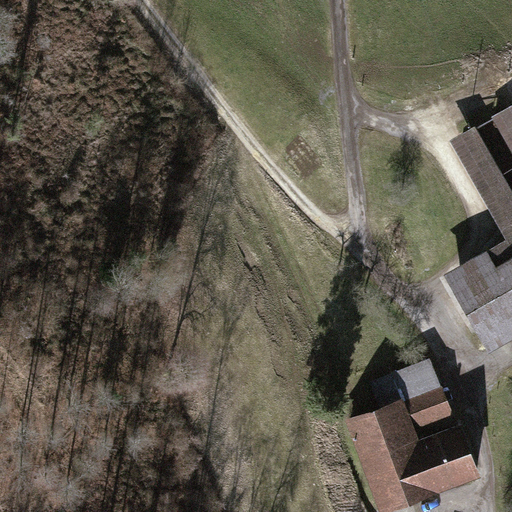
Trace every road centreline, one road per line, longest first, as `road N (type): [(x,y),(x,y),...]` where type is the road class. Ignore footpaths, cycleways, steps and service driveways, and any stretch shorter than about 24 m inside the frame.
road 1 (track): [(345,0),(366,253),(469,377),(493,466),(495,511)]
road 2 (track): [(366,253),(171,55),(133,0)]
